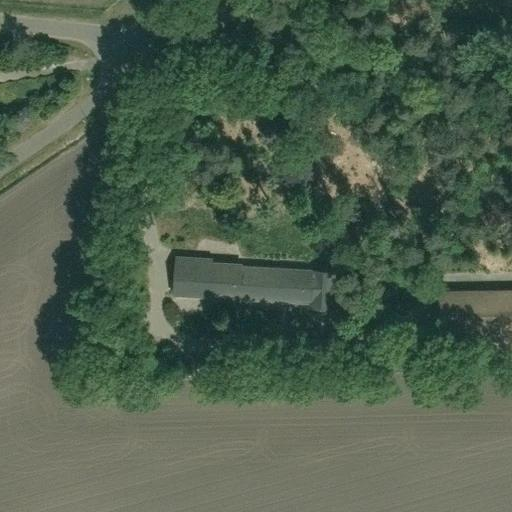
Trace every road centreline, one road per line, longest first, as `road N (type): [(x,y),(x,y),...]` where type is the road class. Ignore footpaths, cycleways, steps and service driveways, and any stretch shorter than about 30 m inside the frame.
road 1 (unclassified): [(511,77),(113,36)]
road 2 (unclassified): [(0,169),(96,100),(108,79),(113,36)]
